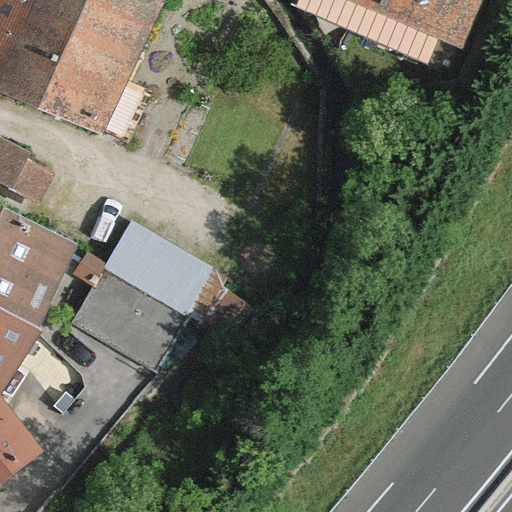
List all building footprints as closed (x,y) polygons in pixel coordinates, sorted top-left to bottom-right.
[(0,86),(99,128),(159,0),(20,0),(0,45),(0,86)] [(307,0),(350,21),(358,0),(307,0)] [(358,0),(350,21),(426,58),(440,32),(462,43),(481,0),(358,0)] [(0,174),(33,193),(46,166),(0,143),(0,174)] [(26,217),(5,204),(0,213),(0,304),(14,313),(55,235),(50,232),(26,217)] [(82,273),(98,282),(108,265),(92,256),(82,273)] [(189,309),(108,265),(98,282),(74,324),(153,368),(180,325),(191,332),(201,317),(189,309)] [(0,377),(35,325),(14,313),(0,304),(0,476),(34,449),(15,426),(0,406),(0,377)]
